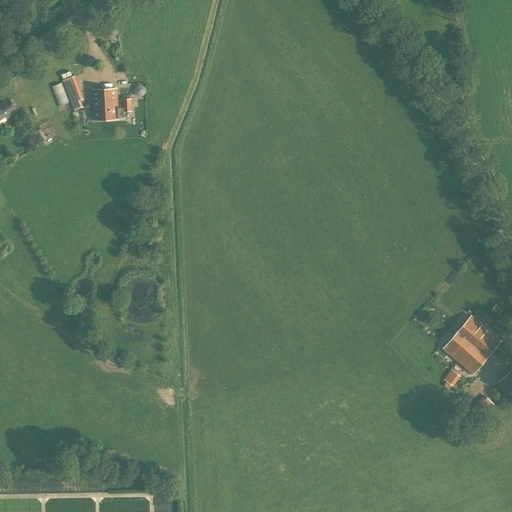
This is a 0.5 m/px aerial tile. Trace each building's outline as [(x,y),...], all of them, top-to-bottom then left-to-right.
[(106,38),(107,38),(108,39),(109,39),(110,39),(111,39),(112,39),(113,39),(114,38),(114,37),(115,36),(116,35),(116,34),(116,33),(115,31),(114,30),(113,29),(112,29),(111,28),(110,28),(109,28),(108,29),(107,29),(106,30),(106,31),(105,31),(105,32),(105,33),(105,34),(105,35),(105,36),(106,37),(106,38)] [(75,109),(86,106),(75,76),(64,79),(75,109)] [(116,88),(92,89),(94,120),(118,119),(117,117),(123,117),(123,111),(123,107),(117,108),(116,88)] [(134,98),(134,99),(135,99),(135,100),(136,101),(137,102),(138,102),(139,102),(140,102),(141,102),(142,102),(142,101),(143,101),(144,100),(145,99),(145,98),(145,97),(145,96),(145,95),(145,94),(144,94),(144,93),(143,92),(142,91),(141,91),(139,91),(138,91),(137,91),(136,92),(135,93),(134,94),(134,95),(134,96),(134,97),(134,98)] [(132,111),(131,98),(122,99),(123,107),(123,111),(132,111)] [(0,105),(0,124),(7,120),(6,118),(16,110),(9,99),(0,105)] [(146,114),(146,105),(135,105),(135,115),(146,114)] [(36,132),(42,142),(47,139),(41,129),(36,132)] [(497,304),(493,309),(499,314),(503,309),(497,304)] [(471,315),(461,327),(491,352),(501,340),(480,322),(480,323),(471,315)] [(491,352),(461,327),(443,348),(472,374),(491,352)] [(511,368),(497,382),(509,395),(511,392),(511,368)] [(444,379),(452,385),(460,376),(451,369),(444,379)] [(471,410),(481,420),(496,406),(486,396),(471,410)] [(489,415),(471,429),(478,438),(496,424),(489,415)]
